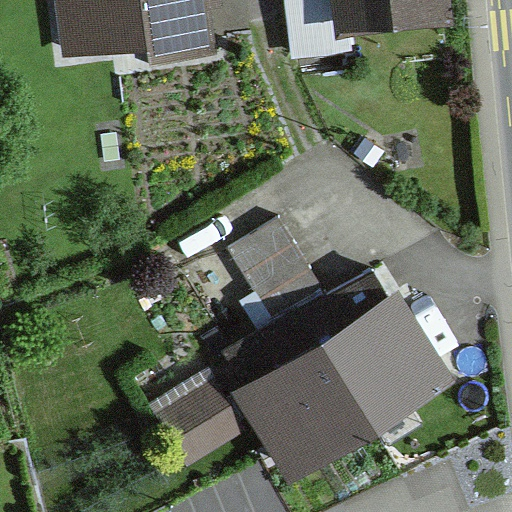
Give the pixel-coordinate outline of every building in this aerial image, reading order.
[(205,42),(202,0),(62,0),(66,53),(205,42)] [(445,0),(339,0),(340,13),(446,8),(445,0)] [(289,214),(235,238),(260,296),(315,272),(289,214)] [(397,287),(322,334),(370,411),(445,364),(397,287)] [(322,334),(247,381),(295,458),(370,411),(322,334)] [(203,382),(165,402),(194,457),(233,437),(203,382)]
